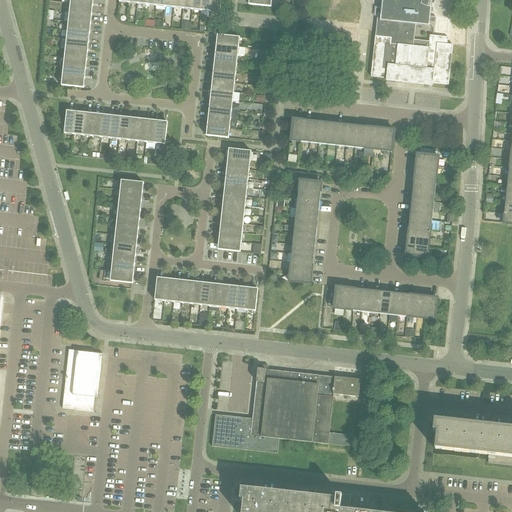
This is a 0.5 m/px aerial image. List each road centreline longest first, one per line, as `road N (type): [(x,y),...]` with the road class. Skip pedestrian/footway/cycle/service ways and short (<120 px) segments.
road 1 (residential): [(427,364),(212,341)]
road 2 (residential): [(83,296),(26,94)]
road 3 (residential): [(0,481),(20,289)]
road 4 (residential): [(385,276),(330,270),(338,192),(393,197)]
road 5 (residential): [(414,493),(231,473)]
road 6 (residential): [(231,473),(198,470),(212,341)]
road 7 (residential): [(465,285),(475,123)]
